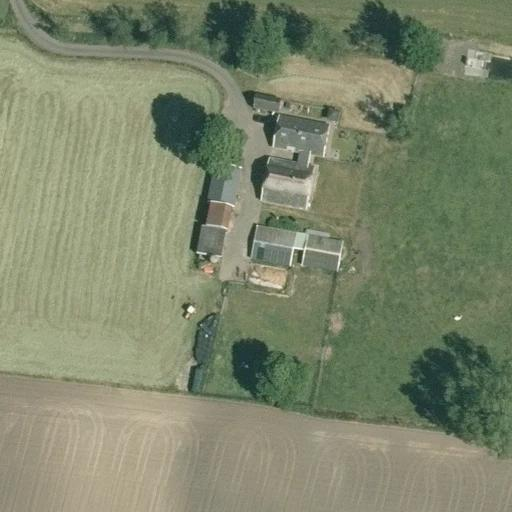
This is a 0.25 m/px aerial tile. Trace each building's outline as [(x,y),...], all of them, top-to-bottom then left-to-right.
[(253,110),(279,115),(281,100),(256,95),(253,110)] [(329,110),(326,121),(337,123),(340,113),(329,110)] [(275,150),(301,155),(311,156),(325,159),(331,127),(281,118),(275,150)] [(301,155),(299,165),(270,160),(263,203),(308,211),(315,169),(309,168),(311,156),(301,155)] [(220,164),(213,206),(211,205),(207,229),(202,228),(197,255),(222,261),(228,234),(230,234),(234,210),(233,210),(237,190),(234,189),(238,167),(220,164)] [(257,227),(251,260),(291,268),(295,252),(304,254),(302,266),(339,274),(344,243),(257,227)]
